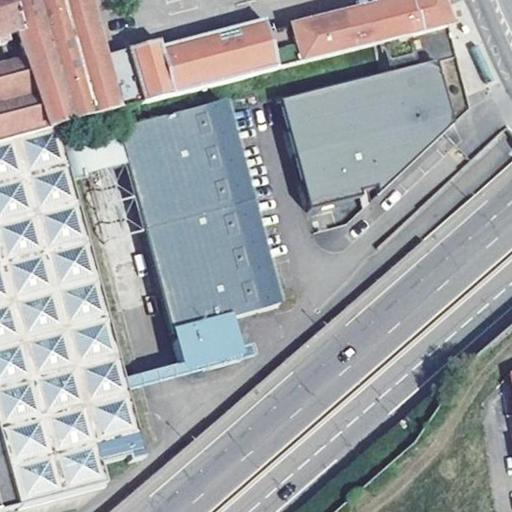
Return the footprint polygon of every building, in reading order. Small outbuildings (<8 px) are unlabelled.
[(8,0),(0,0),(0,41),(20,35),(8,0)] [(0,67),(0,139),(57,124),(142,103),(132,65),(107,71),(103,54),(88,0),(8,0),(20,35),(28,61),(0,67)] [(274,71),(419,35),(410,0),(402,0),(326,19),(269,33),(265,34),(274,71)] [(410,0),(419,35),(451,27),(445,8),(442,0),(410,0)] [(159,39),(128,48),(132,65),(142,103),(274,71),(265,34),(269,33),(265,19),(160,45),(159,39)] [(107,71),(132,65),(128,48),(103,54),(107,71)] [(453,127),(437,63),(280,102),(307,213),(350,203),(349,198),(374,192),(376,200),(386,191),(444,136),(453,127)] [(223,101),(119,127),(174,336),(176,335),(178,342),(175,342),(180,364),(234,350),(227,322),(273,309),(223,101)] [(0,511),(18,508),(20,511),(106,489),(100,467),(127,458),(128,463),(143,459),(125,391),(122,379),(70,176),(61,141),(57,124),(0,139),(0,511)] [(79,137),(88,171),(128,162),(119,127),(79,137)] [(70,176),(88,171),(79,137),(61,141),(70,176)] [(237,362),(234,350),(180,364),(122,379),(125,391),(237,362)]
